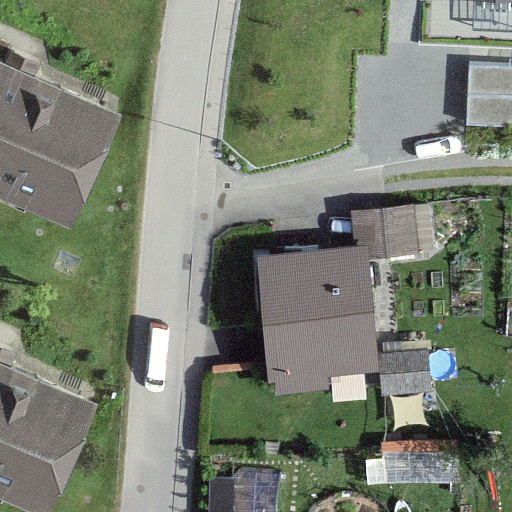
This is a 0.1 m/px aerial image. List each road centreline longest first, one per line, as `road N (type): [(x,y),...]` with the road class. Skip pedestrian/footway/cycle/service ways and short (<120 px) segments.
road 1 (residential): [(200,0),(175,202),(152,511)]
road 2 (track): [(511,173),(388,184)]
